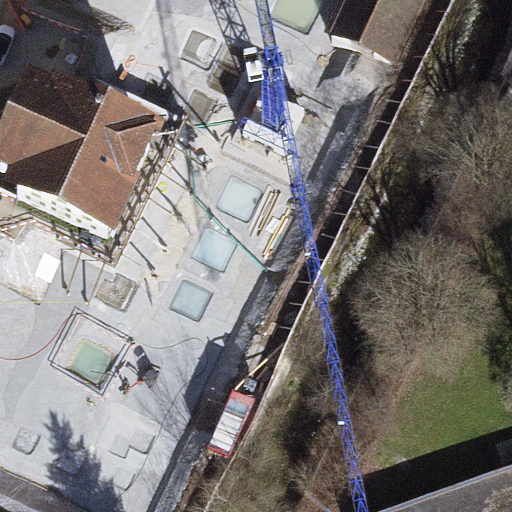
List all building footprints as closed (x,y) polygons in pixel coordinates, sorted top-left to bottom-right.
[(201,104),(240,0),(37,0),(23,37),(201,104)] [(425,0),(343,0),(325,40),(393,71),(425,0)] [(511,74),(503,92),(511,96),(511,74)] [(165,143),(35,88),(14,136),(0,169),(0,183),(11,189),(2,210),(116,259),(165,143)] [(156,251),(180,210),(157,197),(134,238),(156,251)] [(254,336),(285,274),(249,256),(218,318),(254,336)] [(60,379),(8,493),(48,511),(94,511),(139,415),(60,379)] [(511,511),(511,467),(387,511),(511,511)]
